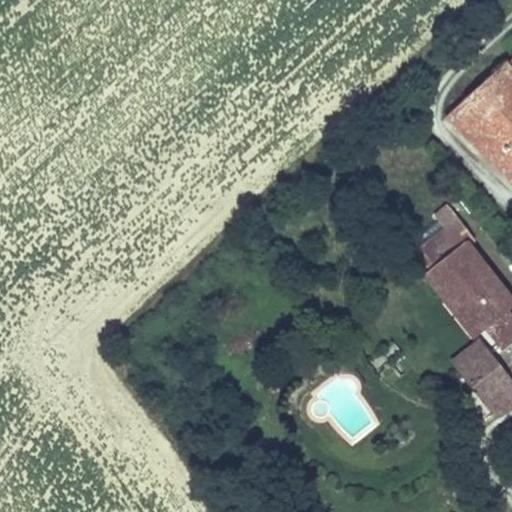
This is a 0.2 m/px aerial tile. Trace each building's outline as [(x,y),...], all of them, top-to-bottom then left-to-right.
[(511,60),(503,69),(511,78),(511,60)] [(511,182),(511,78),(503,69),(451,114),(511,182)] [(448,299),(457,293),(479,327),(492,347),(511,333),(511,321),(506,311),(511,306),(467,242),(480,232),(467,212),(417,244),(430,264),(427,268),(448,299)] [(471,333),(479,327),(457,293),(448,299),(471,333)] [(452,372),(481,351),(472,339),(443,359),(452,372)] [(490,364),(481,351),(452,372),(462,385),(490,364)] [(511,394),(490,364),(462,385),(479,410),(511,399),(511,394)]
